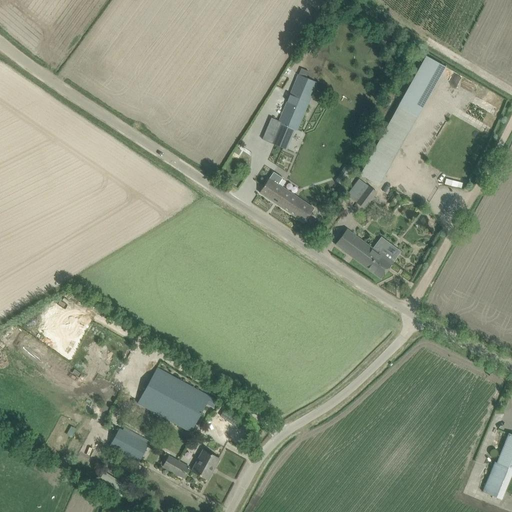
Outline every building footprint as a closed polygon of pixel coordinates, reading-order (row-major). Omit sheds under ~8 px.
[(370,29),(366,36),(371,39),(375,32),(370,29)] [(433,89),(447,64),(427,53),(413,78),(433,89)] [(317,84),(300,76),(280,124),(267,119),(257,139),(284,151),(294,128),(298,130),(317,84)] [(374,150),(360,175),(380,185),(393,160),(374,150)] [(273,172),(265,184),(260,192),(305,222),(314,209),(277,185),(282,178),(273,172)] [(376,192),(359,179),(347,195),(364,208),(371,200),(373,201),(375,198),(373,196),(376,192)] [(342,236),(336,244),(362,263),(381,278),(387,270),(393,262),(380,251),(378,253),(372,249),(347,230),(342,236)] [(138,402),(181,427),(190,431),(206,403),(213,406),(216,400),(157,367),(138,402)] [(119,429),(110,446),(139,462),(148,445),(119,429)] [(511,434),(508,433),(497,462),(495,461),(482,492),(502,500),(511,474),(511,434)] [(219,458),(210,454),(203,450),(192,471),(208,480),(219,458)] [(184,478),(189,467),(168,456),(163,466),(184,478)]
